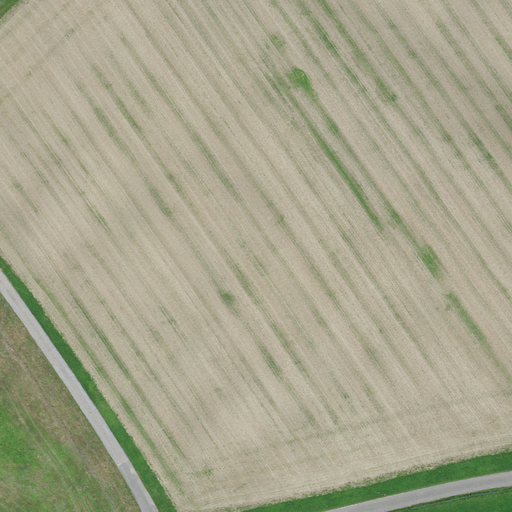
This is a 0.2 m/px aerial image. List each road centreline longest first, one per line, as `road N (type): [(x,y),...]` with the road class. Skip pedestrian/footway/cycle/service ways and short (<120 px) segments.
road 1 (track): [(0,286),(106,433),(151,511)]
road 2 (track): [(511,480),(363,511)]
